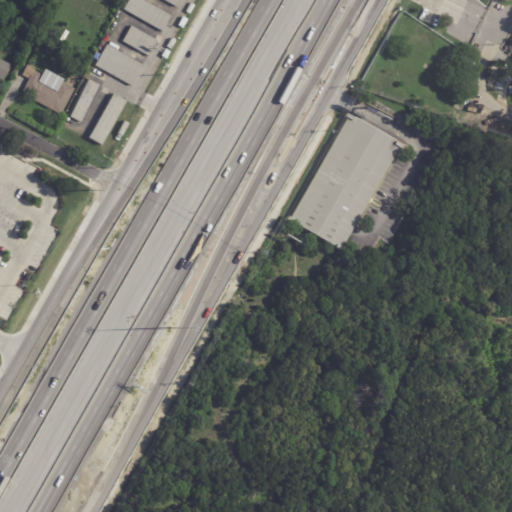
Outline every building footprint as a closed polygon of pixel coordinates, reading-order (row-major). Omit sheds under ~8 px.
[(140,0),(172,17),(163,33),(124,11),(130,0),(140,0)] [(180,0),(176,8),(162,0),(180,0)] [(94,13),(98,15),(87,36),(83,33),(94,13)] [(106,19),(110,21),(99,42),(95,40),(106,19)] [(132,27),(157,42),(149,57),(141,53),(139,56),(134,53),(136,50),(123,42),(132,27)] [(108,46),(144,66),(132,87),(96,67),(108,46)] [(0,53),(1,54),(0,56),(0,58),(12,65),(4,81),(0,78),(0,53)] [(46,86),(60,93),(64,84),(77,91),(64,117),(37,102),(38,99),(26,93),(29,86),(23,83),(30,69),(45,77),(42,84),(46,86)] [(71,118),(89,81),(100,86),(82,123),(71,118)] [(127,102),(103,145),(90,138),(114,94),(127,101),(127,102)] [(465,96),(470,101),(466,104),(461,99),(465,96)] [(354,118),(393,140),(392,142),(402,147),(400,150),(399,149),(341,249),(344,250),(342,253),(334,248),(334,247),(294,223),(293,225),(285,220),(287,218),(290,219),(348,119),(344,117),(345,115),(353,119),(354,118)]
